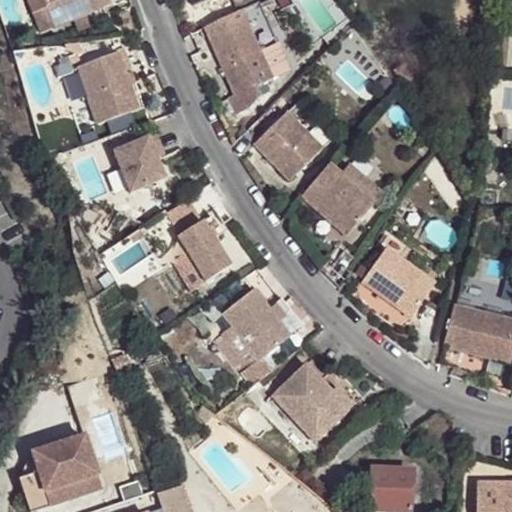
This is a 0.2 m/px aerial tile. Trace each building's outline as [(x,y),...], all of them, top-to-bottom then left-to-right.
[(20,0),(34,30),(47,24),(36,0),(20,0)] [(106,6),(103,0),(36,0),(47,24),(49,30),(106,6)] [(242,9),(209,24),(215,37),(209,40),(235,96),(229,99),(235,114),(249,108),(260,96),(255,86),(271,78),(245,24),(248,22),(242,9)] [(119,49),(113,51),(114,55),(115,55),(122,75),(128,73),(119,49)] [(114,55),(73,70),(93,128),(136,112),(122,75),(115,55),(114,55)] [(321,147),(285,111),(253,145),(289,181),(321,147)] [(154,140),(146,143),(154,161),(162,158),(154,140)] [(154,161),(146,143),(113,157),(129,196),(163,183),(154,161)] [(182,173),(198,166),(192,152),(176,159),(182,173)] [(329,161),(301,194),(347,233),(375,201),(340,171),(329,161)] [(340,171),(375,201),(383,191),(349,161),(340,171)] [(230,266),(199,221),(174,238),(203,283),(230,266)] [(438,280),(388,245),(362,280),(413,316),(438,280)] [(114,284),(87,304),(115,344),(143,324),(114,284)] [(268,309),(254,290),(221,315),(259,361),(290,336),(292,338),(305,327),(289,306),(275,317),(268,309)] [(283,298),(268,309),(275,317),(289,306),(283,298)] [(511,362),(511,318),(455,304),(444,347),(511,362)] [(343,412),(325,394),(315,383),(329,370),(313,354),(270,395),(313,441),(343,412)] [(334,386),(325,394),(343,412),(352,403),(334,386)] [(82,435),(29,453),(35,472),(41,491),(94,473),(82,435)] [(408,511),(411,474),(372,470),(368,511),(370,511),(408,511)] [(35,472),(16,478),(27,511),(99,487),(94,473),(41,491),(35,472)] [(511,511),(511,481),(478,482),(477,511),(511,511)] [(193,511),(183,483),(155,494),(161,511),(193,511)]
